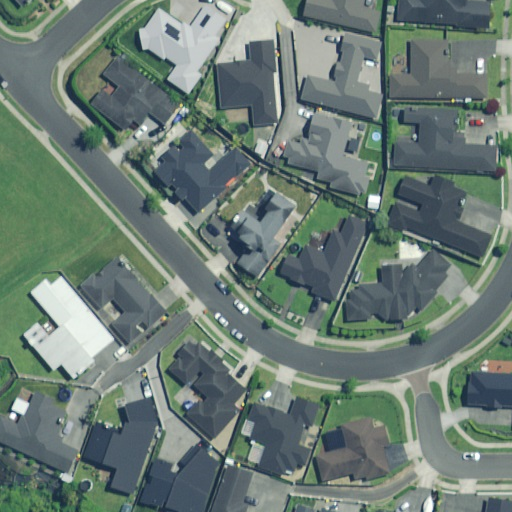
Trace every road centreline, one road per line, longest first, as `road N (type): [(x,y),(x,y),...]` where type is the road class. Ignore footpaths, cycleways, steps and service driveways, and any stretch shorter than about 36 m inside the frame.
road 1 (residential): [(412,357),(348,368),(294,356),(260,336),(210,291),(21,77)]
road 2 (residential): [(439,455),(380,493),(296,487)]
road 3 (residential): [(511,276),(454,338),(412,357)]
